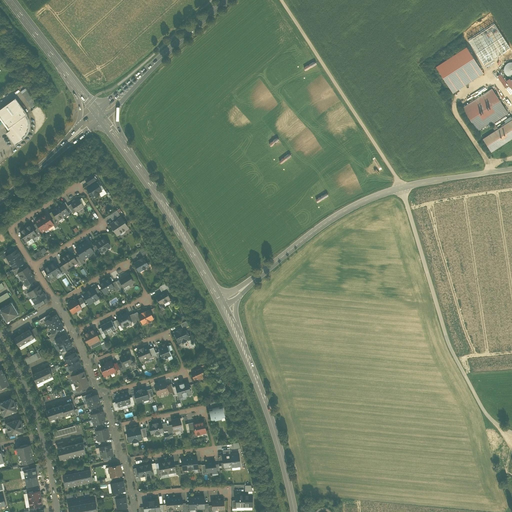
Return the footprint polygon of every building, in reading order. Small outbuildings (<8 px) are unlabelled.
[(467,39),(484,66),(511,49),(494,22),(467,39)] [(436,67),(449,88),(480,68),(466,47),(436,67)] [(511,55),(511,50),(511,49),(484,66),(488,71),(511,55)] [(480,68),(449,88),(453,93),(483,73),(480,68)] [(20,91),(28,101),(32,98),(25,88),(20,91)] [(462,108),(477,130),(491,121),(506,111),(492,89),(462,108)] [(6,133),(15,145),(23,139),(22,138),(25,135),(27,131),(29,127),(29,123),(28,119),(26,116),(27,114),(15,98),(0,109),(0,116),(10,130),(6,133)] [(506,111),(491,121),(492,123),(508,113),(506,111)] [(511,120),(506,124),(502,127),(483,139),(491,152),(511,137),(511,120)] [(85,179),(88,185),(96,180),(92,174),(85,179)] [(87,189),(92,196),(95,195),(96,196),(99,194),(99,192),(101,191),(99,187),(100,186),(97,181),(90,186),(91,187),(87,189)] [(84,206),(83,206),(79,199),(71,204),(76,211),(84,206)] [(63,203),(57,207),(64,217),(69,213),(67,209),(63,203)] [(71,204),(68,206),(69,208),(73,213),(76,211),(71,204)] [(58,221),(64,217),(57,207),(52,211),(52,212),(57,219),(58,221)] [(109,215),(112,220),(120,215),(117,210),(109,215)] [(46,214),(41,218),(48,228),(53,225),(53,224),(51,220),(46,214)] [(110,224),(117,235),(128,228),(121,217),(110,224)] [(42,232),(48,228),(41,218),(35,221),(36,223),(41,230),(42,232)] [(30,225),(25,228),(32,238),(37,235),(34,231),(30,225)] [(27,242),(32,238),(25,228),(20,231),(24,237),(27,242)] [(104,238),(96,243),(99,249),(102,252),(109,247),(109,246),(109,244),(109,243),(108,241),(106,241),(105,239),(104,238)] [(87,241),(81,245),(88,256),(91,254),(91,253),(93,252),(91,248),(87,241)] [(86,258),(88,256),(81,245),(76,248),(80,255),(82,259),(83,259),(85,257),(86,258)] [(140,250),(143,255),(148,252),(145,247),(140,250)] [(6,256),(10,263),(20,256),(16,250),(15,251),(9,254),(6,256)] [(68,254),(65,256),(72,266),(77,262),(75,258),(71,252),(70,252),(68,253),(68,254)] [(14,269),(18,266),(24,262),(20,256),(10,263),(14,269)] [(67,269),(72,266),(65,256),(63,257),(62,257),(60,258),(60,259),(64,265),(66,269),(67,269)] [(138,269),(139,271),(148,266),(144,258),(135,263),(137,266),(136,268),(137,269),(138,269)] [(54,262),(49,265),(56,276),(61,272),(58,268),(54,262)] [(51,279),(56,276),(49,265),(44,269),(44,270),(47,275),(50,279),(51,279)] [(64,265),(61,266),(58,268),(61,272),(62,274),(65,272),(66,274),(69,272),(67,269),(66,269),(64,265)] [(18,274),(22,280),(31,274),(27,268),(23,270),(18,273),(18,274)] [(35,280),(31,274),(22,280),(26,286),(32,282),(35,280)] [(120,280),(124,287),(133,282),(129,275),(120,280)] [(102,289),(105,294),(109,291),(109,290),(114,287),(112,283),(109,278),(105,280),(105,279),(102,281),(103,282),(100,284),(103,289),(102,289)] [(120,280),(116,282),(120,289),(122,292),(126,290),(124,287),(120,280)] [(116,291),(120,289),(116,282),(115,281),(112,283),(114,287),(116,291)] [(159,287),(162,292),(165,290),(165,291),(169,288),(166,283),(159,287)] [(32,298),(42,292),(39,286),(32,290),(28,293),(32,298)] [(83,294),(89,304),(99,298),(96,293),(93,288),(83,294)] [(160,304),(162,305),(171,300),(165,291),(165,290),(162,292),(156,296),(158,300),(157,301),(159,302),(160,304)] [(42,292),(32,298),(35,304),(36,304),(42,300),(46,298),(42,292)] [(76,300),(79,306),(84,302),(81,297),(76,300)] [(33,305),(35,309),(44,303),(42,300),(36,304),(35,304),(33,305)] [(68,304),(73,313),(81,308),(79,306),(76,300),(68,304)] [(0,309),(0,311),(7,322),(20,315),(12,302),(0,309)] [(140,318),(143,324),(146,322),(147,323),(150,321),(150,320),(153,318),(149,310),(146,312),(145,311),(142,313),(142,314),(139,315),(140,318)] [(121,325),(122,327),(125,326),(126,326),(128,325),(129,324),(131,322),(128,316),(127,313),(117,317),(118,319),(121,325)] [(39,320),(41,324),(45,321),(51,318),(49,314),(39,320)] [(132,321),(133,323),(137,322),(133,314),(129,315),(129,316),(128,316),(131,322),(132,321)] [(45,321),(49,327),(60,321),(56,315),(51,318),(45,321)] [(104,333),(105,335),(116,329),(115,327),(112,322),(112,320),(100,326),(101,328),(104,333)] [(63,327),(60,321),(49,327),(52,333),(56,331),(63,327)] [(178,340),(179,343),(182,342),(183,342),(186,341),(186,340),(189,338),(188,336),(188,334),(187,331),(186,331),(184,328),(183,329),(181,329),(178,331),(177,330),(177,331),(174,332),(175,335),(175,336),(177,340),(178,340)] [(29,329),(24,332),(29,341),(34,338),(29,329)] [(87,341),(89,345),(99,340),(100,340),(97,335),(94,329),(84,334),(86,338),(85,339),(86,341),(87,341)] [(24,344),(29,341),(24,332),(19,335),(24,344)] [(55,339),(58,345),(69,340),(66,334),(61,336),(55,339)] [(19,347),(24,344),(19,335),(14,338),(19,347)] [(72,347),(69,340),(58,345),(61,351),(62,352),(67,349),(72,347)] [(168,346),(161,348),(161,350),(159,351),(162,358),(165,359),(168,358),(168,357),(172,355),(168,346)] [(144,360),(144,361),(148,359),(147,358),(151,357),(148,350),(147,347),(144,349),(143,348),(140,349),(140,350),(137,351),(141,361),(144,360)] [(152,358),(157,356),(155,353),(153,347),(148,350),(151,357),(152,358)] [(66,360),(68,363),(78,359),(75,353),(71,354),(66,357),(67,360),(66,360)] [(122,363),(123,366),(128,364),(131,363),(131,364),(133,365),(134,364),(135,362),(134,361),(133,360),(132,360),(129,354),(120,357),(122,363)] [(81,366),(78,359),(68,363),(69,367),(70,366),(71,370),(76,368),(81,366)] [(101,367),(104,376),(116,371),(111,361),(105,363),(105,365),(101,367)] [(49,367),(43,370),(47,378),(53,376),(49,367)] [(205,377),(203,373),(201,367),(197,369),(191,372),(195,380),(201,378),(201,379),(205,377)] [(0,387),(8,384),(5,376),(4,376),(1,370),(0,370),(0,387)] [(42,381),(47,378),(43,370),(38,372),(42,381)] [(36,383),(42,381),(38,372),(32,375),(36,383)] [(72,377),(74,383),(86,379),(83,372),(76,375),(72,376),(72,377)] [(88,386),(86,379),(74,383),(77,389),(77,390),(81,388),(88,386)] [(157,392),(158,395),(165,393),(164,391),(168,391),(168,390),(166,385),(165,382),(155,385),(156,388),(155,388),(155,389),(155,391),(157,392)] [(186,397),(187,395),(190,390),(191,388),(189,386),(188,382),(176,386),(178,394),(179,397),(183,396),(186,397)] [(134,392),(137,402),(149,399),(148,397),(146,390),(146,388),(142,390),(142,389),(138,390),(138,391),(134,392)] [(118,401),(119,406),(129,403),(128,398),(129,398),(128,393),(124,394),(119,395),(119,396),(115,397),(116,402),(118,401)] [(86,399),(87,404),(99,400),(97,395),(92,397),(86,398),(86,399)] [(3,414),(4,416),(17,411),(16,409),(17,409),(14,400),(13,400),(12,398),(0,402),(0,408),(2,415),(3,414)] [(101,405),(99,400),(87,404),(89,409),(96,407),(101,405)] [(210,403),(211,409),(218,407),(217,400),(210,403)] [(72,403),(67,405),(70,414),(75,412),(72,403)] [(60,417),(65,415),(62,406),(62,405),(57,407),(60,417)] [(65,416),(70,414),(67,405),(62,406),(65,415),(65,416)] [(210,409),(212,420),(225,417),(222,406),(218,407),(211,409),(210,409)] [(55,418),(60,417),(57,407),(52,409),(55,418)] [(50,420),(55,418),(52,409),(46,410),(50,420)] [(91,415),(92,420),(104,416),(102,411),(100,412),(93,414),(91,415)] [(106,422),(104,416),(92,420),(94,425),(96,425),(103,423),(106,422)] [(173,424),(174,431),(175,431),(181,430),(182,429),(180,418),(172,420),(173,424)] [(10,434),(10,436),(23,432),(23,430),(24,430),(21,420),(20,421),(20,419),(6,423),(7,425),(6,425),(9,434),(10,434)] [(196,432),(196,435),(202,433),(202,432),(206,431),(204,422),(194,424),(195,428),(195,429),(194,430),(194,432),(195,432),(196,432)] [(155,433),(156,434),(159,433),(159,432),(163,431),(161,424),(161,423),(157,424),(157,423),(153,424),(154,425),(150,425),(150,428),(151,431),(152,434),(155,433)] [(133,441),(133,442),(138,441),(138,440),(142,439),(139,427),(127,430),(127,433),(126,433),(128,439),(129,439),(129,442),(133,441)] [(95,431),(97,436),(108,433),(107,428),(103,429),(96,431),(95,431)] [(110,439),(108,433),(97,436),(98,441),(105,440),(110,439)] [(78,444),(77,444),(79,454),(86,453),(83,442),(78,443),(78,444)] [(73,456),(79,454),(77,444),(75,445),(75,444),(70,445),(73,456)] [(22,459),(23,463),(33,461),(32,454),(30,445),(17,448),(19,460),(22,459)] [(66,458),(73,456),(70,445),(65,447),(64,447),(66,458)] [(60,459),(66,458),(64,447),(62,448),(62,447),(57,449),(60,459)] [(239,453),(230,454),(230,455),(232,467),(240,466),(239,453)] [(223,456),(224,468),(225,468),(232,467),(230,455),(223,456)] [(197,457),(189,458),(191,469),(194,469),(198,468),(198,465),(197,457)] [(183,470),(191,469),(189,458),(182,459),(183,466),(183,470)] [(174,460),(166,461),(168,473),(176,472),(175,465),(174,460)] [(206,464),(207,472),(212,471),(212,470),(216,470),(216,466),(215,466),(215,464),(215,460),(210,461),(210,462),(206,462),(206,464)] [(161,474),(168,473),(166,461),(159,463),(160,468),(161,475),(161,474)] [(151,464),(144,465),(146,475),(153,474),(152,470),(151,464)] [(110,473),(111,477),(120,475),(122,475),(120,465),(109,467),(109,469),(109,470),(109,472),(110,473)] [(139,477),(146,475),(144,465),(137,466),(137,468),(139,477)] [(24,470),(26,478),(37,476),(35,468),(30,469),(24,470)] [(92,480),(90,470),(83,471),(85,482),(92,480)] [(85,482),(83,471),(77,473),(79,483),(85,482)] [(79,483),(77,473),(70,474),(72,485),(79,483)] [(72,485),(70,474),(63,475),(65,486),(72,485)] [(108,481),(109,484),(111,483),(117,482),(117,479),(120,478),(120,475),(111,477),(111,480),(108,481)] [(26,478),(27,486),(30,486),(39,484),(37,476),(26,478)] [(111,483),(113,493),(125,491),(123,481),(117,482),(111,483)] [(28,493),(29,500),(41,498),(40,491),(35,492),(28,493)] [(252,506),(252,495),(243,495),(244,506),(252,506)] [(204,496),(197,497),(197,509),(205,508),(205,504),(204,496)] [(116,499),(117,504),(119,505),(119,508),(127,507),(126,497),(121,498),(116,498),(116,499)] [(194,509),(197,509),(197,497),(189,497),(190,504),(190,509),(194,509)] [(43,505),(41,498),(29,500),(30,507),(35,506),(35,507),(37,507),(37,506),(43,505)] [(167,509),(175,509),(174,498),(166,499),(167,509)] [(182,498),(174,498),(175,509),(182,508),(183,508),(182,503),(182,498)] [(152,511),(151,500),(144,501),(144,507),(144,511),(152,511)] [(159,500),(151,500),(152,511),(155,511),(160,511),(159,505),(159,500)] [(212,505),(213,509),(219,509),(224,509),(224,500),(212,501),(212,505)] [(89,503),(90,511),(97,511),(96,502),(89,503)]
